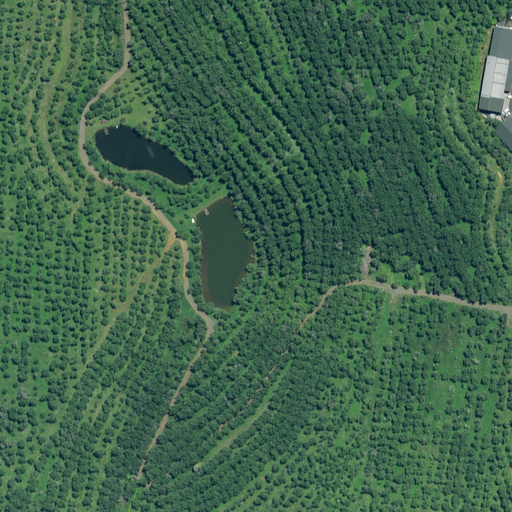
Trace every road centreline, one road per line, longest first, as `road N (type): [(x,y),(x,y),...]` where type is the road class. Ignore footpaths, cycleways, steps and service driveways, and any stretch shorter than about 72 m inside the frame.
road 1 (track): [(127,511),(210,335),(187,294),(172,229),(150,204),(89,173),(81,160),(84,118),(122,60),(124,0)]
road 2 (track): [(399,293),(369,285),(330,291),(304,311),(242,408),(209,440),(138,484)]
road 3 (track): [(356,511),(392,295),(511,311)]
